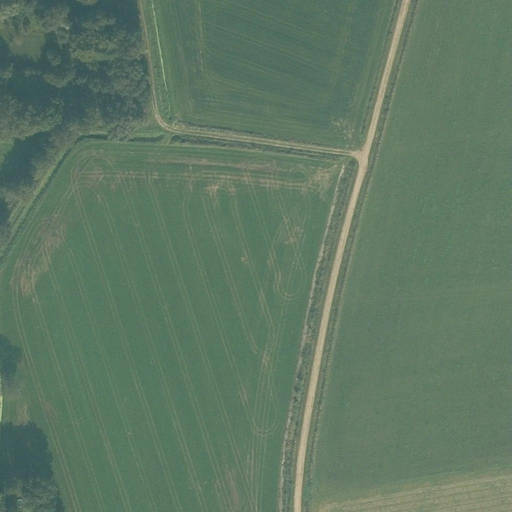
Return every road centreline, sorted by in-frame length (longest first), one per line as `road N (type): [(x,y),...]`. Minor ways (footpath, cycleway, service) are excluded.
road 1 (track): [(405,0),(318,352),(296,511)]
road 2 (track): [(0,250),(74,127),(151,126),(158,113),(135,0)]
road 3 (track): [(155,118),(167,128),(361,157)]
